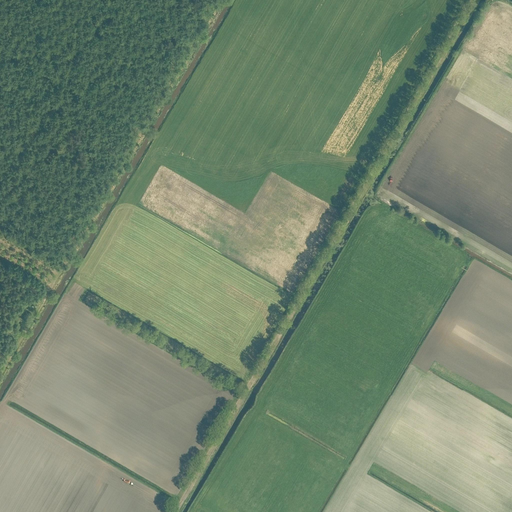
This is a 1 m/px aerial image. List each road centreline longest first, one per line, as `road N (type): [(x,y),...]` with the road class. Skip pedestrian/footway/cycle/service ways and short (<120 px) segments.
road 1 (track): [(472,0),(174,511)]
road 2 (track): [(0,375),(217,0)]
